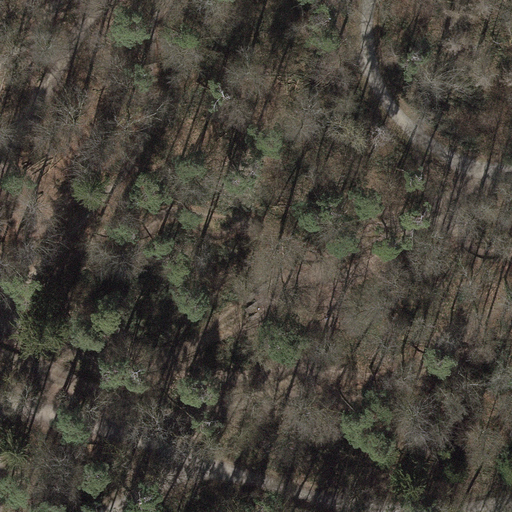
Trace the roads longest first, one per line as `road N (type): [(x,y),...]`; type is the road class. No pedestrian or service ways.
road 1 (track): [(0,402),(249,478),(395,511)]
road 2 (track): [(511,175),(478,174),(422,141),(391,106),(371,56),(370,0)]
road 3 (track): [(108,0),(0,170)]
